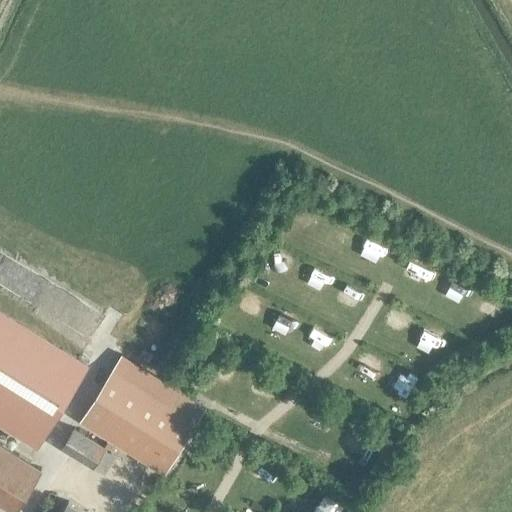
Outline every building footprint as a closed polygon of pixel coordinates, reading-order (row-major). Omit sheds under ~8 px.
[(0,312),(0,418),(39,443),(87,366),(0,312)] [(205,408),(121,354),(80,419),(165,472),(205,408)] [(75,427),(62,447),(103,472),(115,452),(75,427)] [(0,500),(15,510),(42,468),(0,441),(0,500)] [(86,511),(68,500),(60,511),(86,511)]
